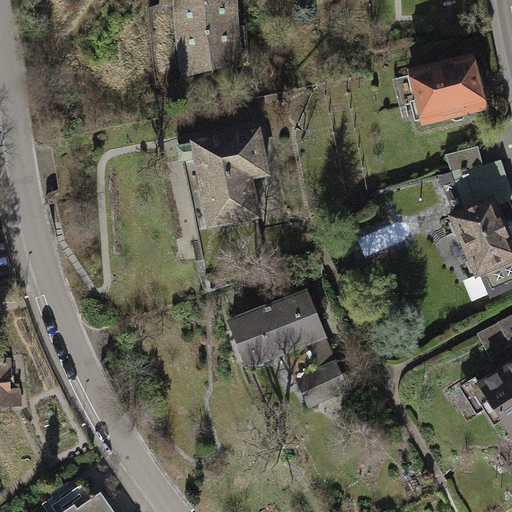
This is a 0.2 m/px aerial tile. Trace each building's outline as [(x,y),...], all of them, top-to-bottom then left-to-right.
[(243,65),(235,0),(161,0),(177,78),(243,65)] [(473,54),(406,71),(420,128),(488,111),(473,54)] [(259,126),(187,143),(207,229),(258,217),(250,182),(271,177),(259,126)] [(437,176),(452,214),(494,195),(499,206),(511,200),(511,193),(501,160),(483,165),(478,148),(445,156),(451,173),(437,176)] [(452,214),(447,217),(475,279),(481,277),(511,263),(511,237),(499,206),(494,195),(452,214)] [(511,263),(481,277),(491,301),(511,291),(511,263)] [(310,286),(228,319),(249,371),(286,356),(328,339),(331,338),(310,286)] [(511,316),(477,334),(491,360),(511,349),(507,340),(511,336),(511,316)] [(295,378),(336,359),(328,339),(286,356),(295,378)] [(336,359),(295,378),(310,411),(351,391),(336,359)] [(511,360),(474,384),(508,440),(511,437),(511,360)] [(11,365),(0,365),(0,415),(13,415),(11,365)] [(102,511),(92,499),(71,511),(102,511)]
